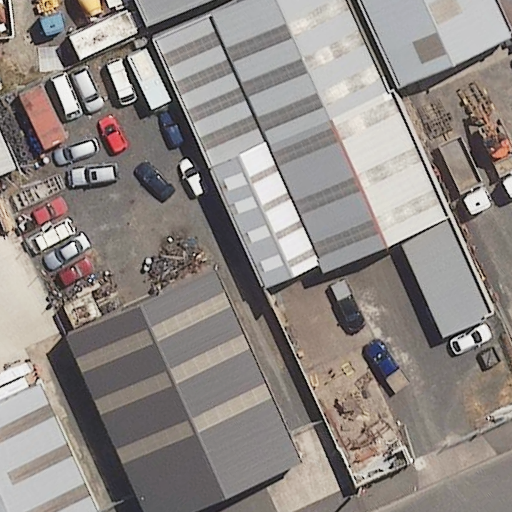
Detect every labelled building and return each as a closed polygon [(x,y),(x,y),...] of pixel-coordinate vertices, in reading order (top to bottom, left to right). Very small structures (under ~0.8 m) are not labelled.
[(412,57),(386,0),(176,0),(286,246),(461,168),(412,57)] [(511,12),(511,0),(386,0),(412,57),(511,12)] [(58,73),(22,90),(51,150),(86,133),(58,73)] [(320,414),(233,220),(83,287),(170,481),(320,414)] [(0,511),(20,511),(119,468),(59,334),(0,359),(0,511)]
